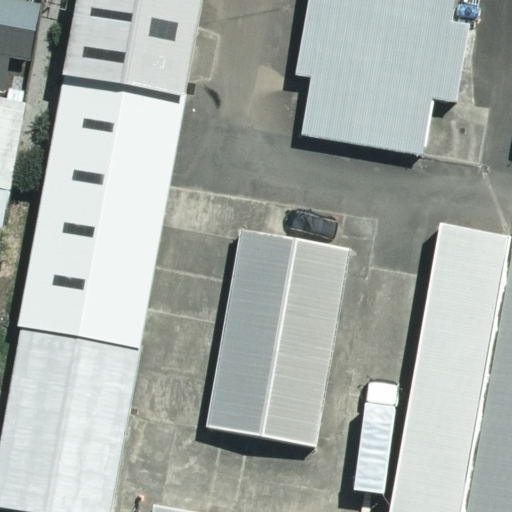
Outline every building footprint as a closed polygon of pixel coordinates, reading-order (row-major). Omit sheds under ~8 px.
[(0,0),(0,91),(14,94),(20,62),(48,68),(60,9),(10,0),(0,0)] [(97,511),(200,0),(72,0),(0,363),(0,511),(97,511)] [(311,0),(286,127),(425,155),(455,0),(311,0)] [(41,105),(0,97),(0,239),(14,242),(41,105)] [(384,511),(243,511),(140,491),(135,511),(511,511),(511,225),(444,212),(384,511)] [(346,247),(238,228),(203,424),(311,443),(346,247)]
